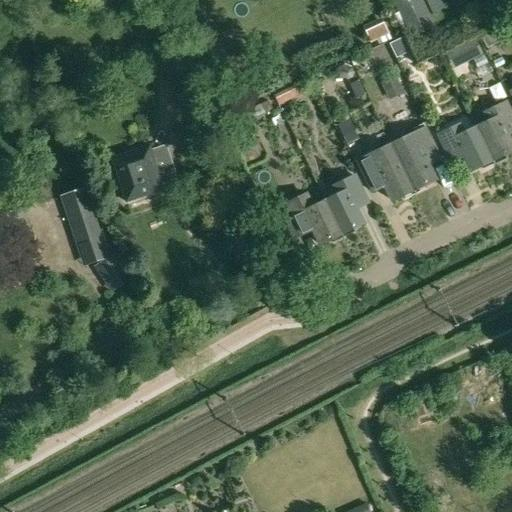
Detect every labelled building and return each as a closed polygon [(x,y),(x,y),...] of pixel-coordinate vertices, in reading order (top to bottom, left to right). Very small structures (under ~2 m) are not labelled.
[(391,0),(398,14),(422,1),(421,0),(391,0)] [(364,29),(370,43),(386,36),(380,21),(364,29)] [(405,38),(388,45),(392,54),(409,47),(405,38)] [(482,54),(474,39),(446,54),(453,69),(482,54)] [(397,76),(382,83),(390,100),(404,94),(397,76)] [(295,87),(274,96),(279,105),(299,96),(295,87)] [(271,110),(267,102),(238,115),(241,124),(271,110)] [(488,122),(475,129),(493,167),(504,162),(502,157),(511,151),(511,148),(506,136),(511,133),(511,117),(505,104),(484,114),(488,122)] [(348,119),(338,124),(347,144),(358,139),(348,119)] [(422,125),(388,142),(397,160),(415,194),(425,189),(423,185),(434,180),(428,167),(440,161),(422,125)] [(451,164),(463,158),(469,172),(480,167),(483,172),(493,167),(475,129),(462,135),(458,127),(438,137),(451,164)] [(376,155),(359,163),(374,194),(385,189),(391,202),(402,196),(404,200),(415,194),(397,160),(388,142),(373,149),(376,155)] [(173,166),(158,171),(149,146),(111,159),(126,203),(164,190),(163,186),(178,181),(173,166)] [(339,197),(325,204),(343,240),(354,235),(352,230),(362,226),(355,212),(368,206),(355,179),(335,188),(339,197)] [(109,259),(86,188),(61,197),(83,267),(109,259)] [(434,190),(411,202),(416,212),(439,200),(434,190)] [(301,238),(312,233),(318,247),(329,241),(331,246),(343,240),(325,204),(313,209),(307,196),(286,206),(301,238)] [(41,257),(24,210),(0,217),(0,265),(2,270),(41,257)] [(511,389),(487,399),(491,411),(511,404),(511,389)] [(370,511),(366,503),(346,511),(370,511)]
